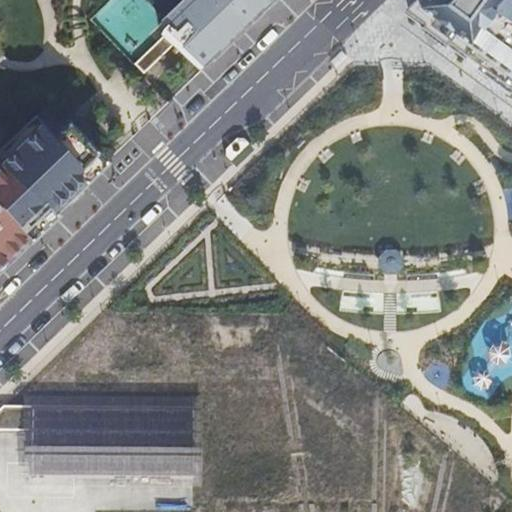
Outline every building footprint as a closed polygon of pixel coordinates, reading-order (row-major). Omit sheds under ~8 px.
[(200,72),(274,0),(197,0),(168,28),(160,36),(162,38),(171,46),(200,72)] [(184,0),(162,22),(168,28),(197,0),(184,0)] [(511,3),(505,0),(421,0),(406,17),(511,97),(511,3)] [(171,46),(162,38),(156,43),(165,52),(171,46)] [(165,52),(156,43),(133,65),(135,65),(143,73),(165,52)] [(35,118),(56,140),(67,129),(61,123),(57,126),(42,111),(35,118)] [(0,270),(90,184),(105,169),(67,129),(56,140),(35,118),(24,129),(0,151),(0,270)] [(227,156),(231,161),(251,143),(245,138),(238,137),(226,148),(227,156)] [(404,259),(402,255),(400,252),(397,250),(393,248),(389,248),(385,249),(381,252),(378,256),(377,260),(378,265),(380,269),(383,272),(387,274),(392,274),(396,273),(399,271),(402,267),(403,264),(404,259)] [(189,408),(0,408),(0,433),(29,434),(30,478),(189,478),(189,408)]
